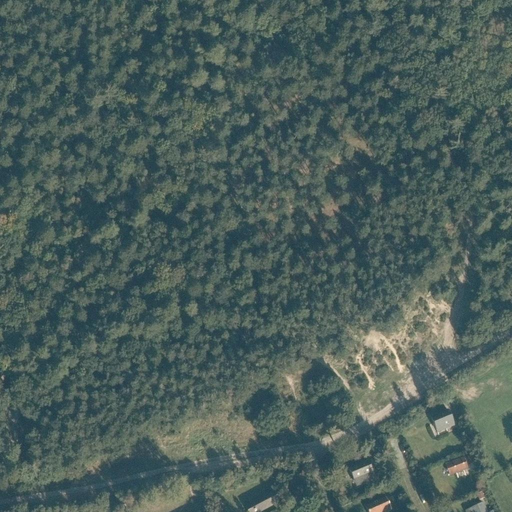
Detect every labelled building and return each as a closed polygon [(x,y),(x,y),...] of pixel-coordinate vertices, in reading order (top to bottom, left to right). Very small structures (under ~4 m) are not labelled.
[(454,427),(448,412),(431,419),(437,434),(454,427)] [(463,460),(446,467),(450,476),(467,470),(466,467),(472,465),(470,458),(463,460)] [(367,463),(349,471),(354,482),(363,479),(365,484),(375,480),(367,463)] [(246,508),(247,511),(261,511),(279,503),(274,493),(246,508)] [(367,511),(389,511),(391,511),(386,499),(365,508),(367,511)]
